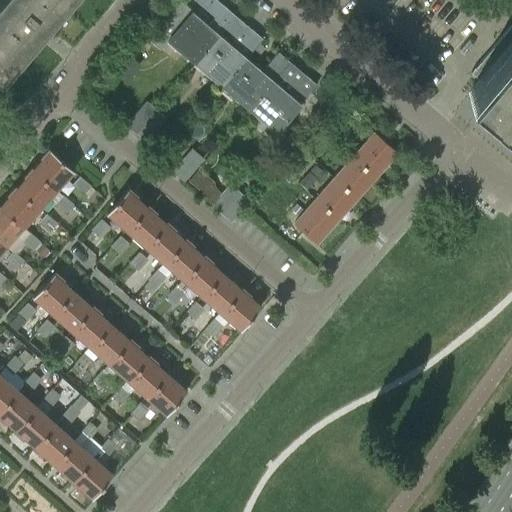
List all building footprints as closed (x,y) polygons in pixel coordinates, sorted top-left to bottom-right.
[(0,84),(3,87),(77,0),(4,0),(0,5),(0,84)] [(208,25),(190,10),(191,9),(180,0),(148,38),(160,49),(167,40),(195,63),(235,16),(216,0),(192,0),(214,18),(208,25)] [(222,86),(246,58),(262,39),(251,29),(235,16),(195,63),(222,86)] [(480,80),(468,94),(511,130),(511,24),(472,73),(480,80)] [(289,62),(278,52),(262,71),(246,58),(222,86),(249,109),(289,62)] [(289,62),(249,109),(277,132),(317,85),(289,62)] [(136,133),(156,109),(146,100),(125,124),(136,133)] [(156,109),(136,133),(145,141),(165,117),(156,109)] [(351,125),(345,132),(354,140),(360,132),(351,125)] [(354,157),(376,176),(395,154),(374,134),(354,157)] [(172,171),(183,182),(204,158),(192,148),(172,171)] [(33,170),(56,189),(73,170),(50,150),(33,170)] [(356,198),(376,176),(354,157),(334,179),(356,198)] [(314,164),(308,171),(315,178),(321,171),(314,164)] [(39,208),(49,197),(55,202),(54,203),(66,213),(75,204),(62,194),(61,195),(56,189),(33,170),(17,188),(39,208)] [(203,195),(213,184),(197,170),(187,181),(203,195)] [(91,185),(79,175),(71,184),(83,195),(91,185)] [(337,220),(356,198),(334,179),(315,201),(337,220)] [(250,200),(248,198),(230,183),(210,204),(231,222),(250,200)] [(17,188),(0,207),(22,227),(39,208),(17,188)] [(127,189),(107,212),(115,219),(127,229),(147,206),(127,189)] [(317,242),(337,220),(315,201),(295,223),(317,242)] [(303,210),(296,204),(291,209),(298,216),(303,210)] [(0,240),(6,245),(22,227),(0,207),(0,206),(0,240)] [(147,206),(127,229),(145,246),(165,223),(147,206)] [(46,212),(46,213),(37,222),(49,232),(58,223),(46,212)] [(99,237),(110,226),(101,218),(100,218),(90,229),(99,237)] [(165,223),(145,246),(163,261),(164,262),(184,239),(165,223)] [(29,231),(21,240),(33,251),(41,242),(29,231)] [(120,234),(109,246),(118,254),(129,242),(120,234)] [(149,281),(144,286),(151,293),(167,275),(172,269),(183,279),(203,256),(184,239),(164,262),(163,261),(158,267),(147,279),(149,281)] [(41,242),(35,249),(43,256),(49,249),(41,242)] [(13,250),(12,251),(4,259),(16,269),(25,260),(13,250)] [(148,259),(138,251),(128,262),(137,270),(148,259)] [(203,256),(183,279),(202,295),(222,273),(203,256)] [(54,273),(33,296),(53,313),(73,290),(54,273)] [(222,273),(202,295),(220,311),(221,312),(241,289),(222,273)] [(185,292),(176,284),(165,295),(174,304),(185,292)] [(241,289),(221,312),(229,318),(241,329),(261,306),(241,289)] [(73,290),(53,313),(58,317),(71,329),(92,306),(73,290)] [(204,308),(195,300),(184,312),(193,320),(204,308)] [(36,309),(28,302),(27,301),(16,313),(25,321),(36,309)] [(92,306),(71,329),(90,346),(110,323),(92,306)] [(223,325),(214,317),(213,317),(203,329),(213,337),(223,325)] [(46,318),(35,330),(44,338),(55,326),(46,318)] [(110,323),(90,346),(109,362),(129,339),(110,323)] [(64,334),(54,347),(63,355),(74,342),(64,334)] [(129,339),(109,362),(128,379),(148,356),(129,339)] [(0,410),(18,390),(6,380),(12,374),(13,374),(23,362),(26,364),(33,357),(24,349),(17,357),(14,354),(3,366),(4,366),(0,370),(0,410)] [(83,351),(73,363),(82,371),(93,359),(83,351)] [(148,356),(128,379),(146,395),(166,372),(148,356)] [(111,376),(102,368),(91,380),(101,388),(111,376)] [(22,383),(31,390),(42,379),(33,370),(22,383)] [(166,372),(146,395),(166,412),(186,389),(166,372)] [(121,384),(110,396),(119,404),(130,392),(121,384)] [(52,387),(41,399),(50,407),(61,395),(52,387)] [(0,414),(17,430),(37,407),(25,396),(18,390),(0,410),(0,414)] [(70,403),(59,416),(69,424),(80,412),(88,402),(79,395),(71,404),(70,403)] [(140,401),(129,413),(130,414),(138,421),(148,410),(149,409),(140,401)] [(17,430),(35,446),(56,424),(37,407),(17,430)] [(89,420),(78,432),(87,441),(98,428),(89,420)] [(74,440),(56,424),(35,446),(54,463),(74,440)] [(97,449),(98,450),(106,456),(117,445),(108,437),(97,449)] [(54,463),(73,479),(93,457),(74,440),(54,463)] [(112,474),(100,463),(93,457),(73,479),(92,497),(112,474)]
